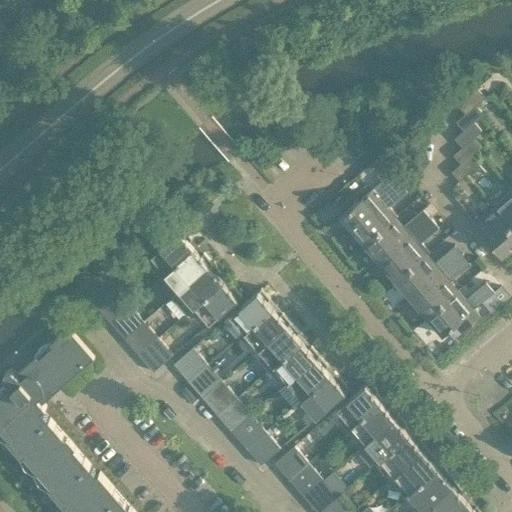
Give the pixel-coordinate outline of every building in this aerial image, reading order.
[(27,15),(36,7),(30,1),(21,9),(27,15)] [(17,23),(27,15),(21,9),(12,17),(17,23)] [(475,105),(484,97),(476,88),(458,104),(465,112),(475,105)] [(474,121),(483,113),(475,105),(465,112),(456,120),(464,130),(474,121)] [(462,146),(472,137),(481,130),(474,121),(464,130),(455,138),(462,146)] [(471,154),(480,146),(472,137),(462,146),(454,154),(461,162),(471,154)] [(459,180),(479,163),(471,154),(461,162),(452,171),(459,180)] [(388,206),(407,189),(392,171),(341,215),(365,242),(391,219),(382,209),(387,205),(388,206)] [(511,226),(511,189),(494,205),(511,226)] [(504,253),(511,245),(511,226),(494,205),(475,221),(504,253)] [(379,260),(430,216),(422,206),(403,223),(404,225),(400,229),(391,219),(365,242),(379,260)] [(419,243),(439,226),(430,216),(379,260),(396,278),(422,255),(414,245),(418,241),(419,243)] [(189,239),(191,237),(182,227),(151,254),(166,272),(194,246),(189,239)] [(412,297),(462,253),(454,244),(435,260),(436,262),(432,266),(422,255),(396,278),(412,297)] [(203,251),(201,253),(194,246),(166,272),(180,288),(212,260),(203,251)] [(450,279),(470,262),(462,253),(412,297),(428,316),(455,293),(445,281),(449,277),(450,279)] [(218,273),(220,270),(212,260),(180,288),(180,289),(171,297),(185,313),(195,305),(224,279),(218,273)] [(232,284),(229,286),(224,279),(195,305),(209,321),(241,294),(232,284)] [(473,307),(494,290),(485,280),(466,296),(468,299),(463,303),(455,293),(428,316),(443,333),(448,329),(453,325),(455,323),(461,331),(479,315),(473,308),(473,307)] [(110,321),(130,303),(115,286),(95,303),(110,321)] [(267,299),(270,297),(261,286),(229,314),(244,332),(273,306),(267,299)] [(125,337),(144,320),(130,303),(110,321),(125,337)] [(282,310),(279,313),(273,306),(244,332),(259,349),(291,321),(282,310)] [(139,354),(159,337),(144,320),(125,337),(139,354)] [(297,333),(300,331),(291,321),(259,349),(273,365),(302,340),(297,333)] [(453,325),(448,329),(454,337),(461,331),(455,323),(453,325)] [(43,401),(95,356),(69,326),(16,372),(14,370),(13,369),(11,368),(10,368),(8,369),(7,369),(6,370),(5,371),(4,372),(4,373),(4,375),(4,377),(5,377),(5,378),(7,380),(0,386),(0,429),(71,511),(135,511),(100,471),(98,473),(43,409),(47,406),(43,401)] [(153,370),(173,353),(159,337),(139,354),(153,370)] [(311,344),(308,346),(302,340),(273,365),(288,382),(320,354),(311,344)] [(189,380),(209,363),(193,345),(173,363),(189,380)] [(325,366),(328,363),(320,354),(288,382),(302,398),(331,373),(325,366)] [(203,397),(223,380),(209,363),(189,380),(203,397)] [(339,377),(336,379),(331,373),(302,398),(296,403),(306,414),(302,417),(308,423),(349,387),(339,377)] [(375,392),(378,390),(369,379),(337,407),(352,425),(381,399),(375,392)] [(218,414),(237,396),(223,380),(203,397),(218,414)] [(232,431),(252,413),(237,396),(218,414),(232,431)] [(390,403),(387,405),(381,399),(352,425),(367,442),(399,413),(390,403)] [(247,447),(266,430),(252,413),(232,431),(247,447)] [(404,425),(407,422),(399,413),(367,442),(381,458),(410,432),(404,425)] [(261,464),(281,446),(266,430),(247,447),(261,464)] [(419,436),(416,439),(410,432),(381,458),(395,475),(428,446),(419,436)] [(290,479),(310,462),(294,444),(275,461),(290,479)] [(433,459),(436,457),(428,446),(395,475),(410,491),(439,466),(433,459)] [(305,496),(324,479),(310,462),(290,479),(305,496)] [(448,470),(445,472),(439,466),(410,491),(424,508),(457,480),(448,470)] [(318,511),(319,511),(339,495),(324,479),(305,496),(318,511)] [(462,492),(465,489),(457,480),(424,508),(427,511),(453,511),(468,499),(462,492)] [(353,511),(339,495),(319,511),(353,511)] [(484,511),(477,503),(473,505),(468,499),(453,511),(484,511)]
